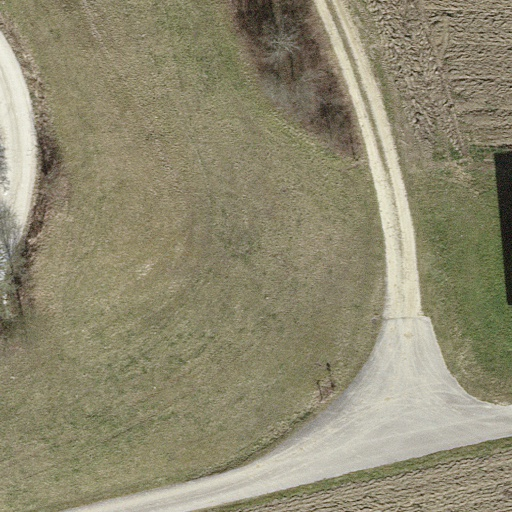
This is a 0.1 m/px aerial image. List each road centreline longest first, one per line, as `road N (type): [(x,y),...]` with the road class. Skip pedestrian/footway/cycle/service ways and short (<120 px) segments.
road 1 (track): [(147,511),(262,489),(379,424),(404,318),(398,250),(383,162),(315,0)]
road 2 (track): [(0,254),(20,171),(19,126),(0,71)]
